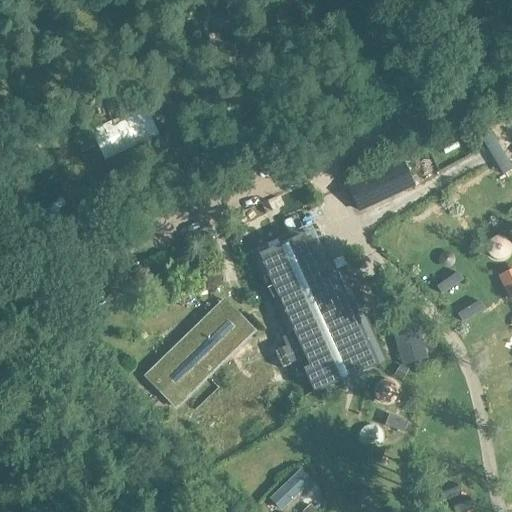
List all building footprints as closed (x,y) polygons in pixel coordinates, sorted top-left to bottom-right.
[(402,160),(346,186),(359,213),(415,187),(402,160)] [(117,181),(96,189),(101,204),(122,195),(117,181)] [(471,206),(461,210),(475,241),(495,232),(487,216),(478,221),(471,206)] [(421,215),(411,229),(449,255),(459,241),(421,215)] [(310,235),(288,245),(292,254),(314,244),(310,235)] [(284,258),(280,249),(258,258),(262,268),(284,258)] [(306,285),(308,284),(310,290),(319,286),(317,280),(340,270),(347,267),(343,258),(313,271),(309,264),(300,268),(303,275),(302,276),(306,285)] [(310,290),(308,290),(318,312),(323,309),(329,307),(332,313),(356,302),(345,279),(347,272),(340,270),(317,280),(319,286),(310,290)] [(282,296),(272,274),(262,278),(272,300),(282,296)] [(452,310),(483,291),(477,280),(445,299),(452,310)] [(329,320),(323,309),(318,312),(315,313),(325,335),(328,334),(334,346),(351,338),(344,321),(357,315),(353,307),(332,317),(332,319),(329,320)] [(428,357),(427,351),(417,318),(391,326),(402,364),(428,357)] [(232,353),(202,322),(187,336),(179,343),(144,377),(175,408),(232,353)] [(471,337),(479,349),(503,334),(496,322),(471,337)] [(303,328),(293,333),(282,339),(286,347),(275,352),(283,370),(293,365),(297,373),(305,369),(316,391),(319,390),(325,387),(315,366),(319,364),(315,355),(326,350),(318,333),(307,338),(303,328)] [(355,348),(338,355),(348,377),(365,370),(355,348)] [(394,376),(402,381),(407,371),(399,367),(394,376)] [(373,389),(373,392),(373,394),(373,396),(374,398),(375,400),(377,401),(378,402),(380,403),(382,404),(384,405),(386,405),(388,405),(390,404),(391,403),(393,402),(395,401),(396,400),(397,398),(398,396),(398,394),(398,392),(398,390),(398,388),(397,386),(396,385),(394,383),(393,382),(391,381),(389,380),(387,380),(385,379),(383,380),(381,380),(380,381),(378,382),(376,383),(375,385),(374,387),(373,389)] [(443,404),(425,407),(427,420),(444,417),(443,404)] [(389,415),(385,426),(403,432),(407,422),(389,415)] [(359,435),(358,438),(359,440),(359,442),(360,443),(361,445),(362,447),(364,448),(365,449),(367,450),(369,450),(371,450),(373,450),(375,450),(377,449),(379,448),(380,447),(382,445),(383,443),(383,442),(384,440),(384,438),(384,436),(383,434),(383,432),(381,430),(380,429),(379,427),(377,426),(375,426),(373,425),(371,425),(369,425),(367,426),(365,426),(364,427),(362,429),(361,430),(360,432),(359,435)] [(280,511),(311,482),(300,469),(269,499),(279,511),(280,511)] [(349,488),(348,496),(354,497),(361,501),(368,498),(370,490),(363,485),(356,489),(349,488)]
